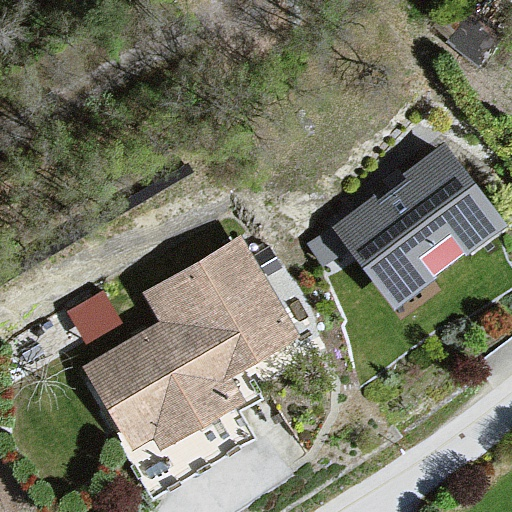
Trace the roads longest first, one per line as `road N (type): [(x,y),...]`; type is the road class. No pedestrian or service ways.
road 1 (residential): [(0,148),(216,0)]
road 2 (residential): [(511,402),(359,511)]
